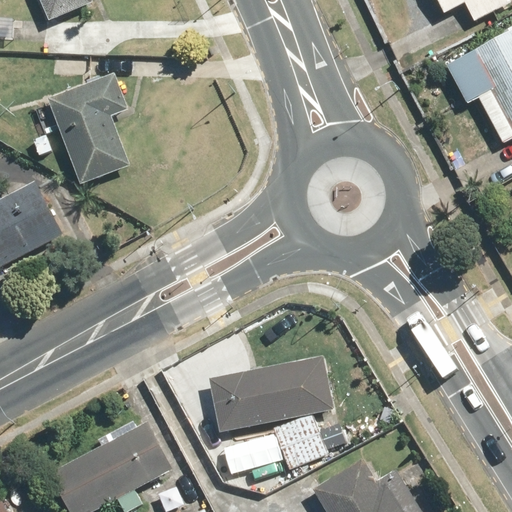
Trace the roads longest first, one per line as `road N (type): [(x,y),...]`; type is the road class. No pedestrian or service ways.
road 1 (secondary): [(511,489),(360,246)]
road 2 (tertiary): [(62,342),(134,286),(291,188)]
road 3 (tertiary): [(314,237),(205,292),(62,342)]
road 4 (secondary): [(404,205),(434,271),(511,388)]
road 5 (secondary): [(330,138),(270,0)]
road 6 (secondary): [(330,138),(356,135),(389,152),(400,168),(404,205)]
